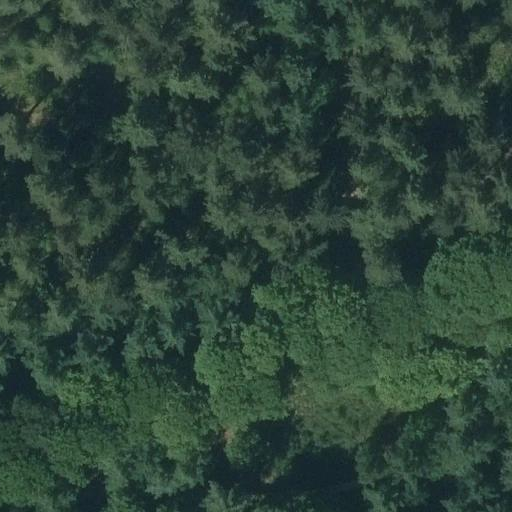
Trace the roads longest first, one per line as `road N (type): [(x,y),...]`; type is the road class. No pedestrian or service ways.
road 1 (track): [(511,226),(371,308),(0,440)]
road 2 (track): [(351,0),(351,160),(360,278),(371,308)]
